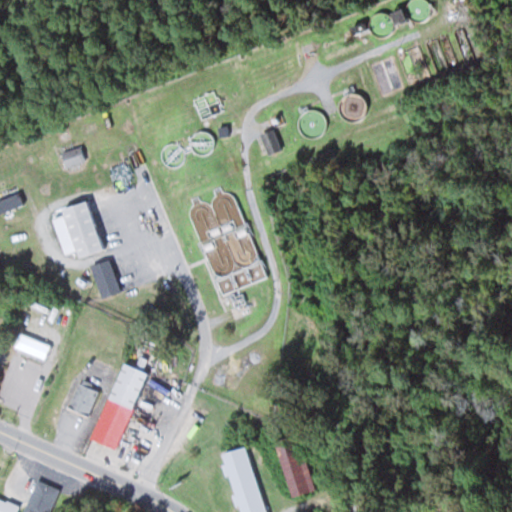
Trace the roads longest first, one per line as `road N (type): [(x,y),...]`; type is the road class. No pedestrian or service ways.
road 1 (residential): [(144,493),(206,345),(133,143)]
road 2 (primary): [(178,511),(0,428)]
